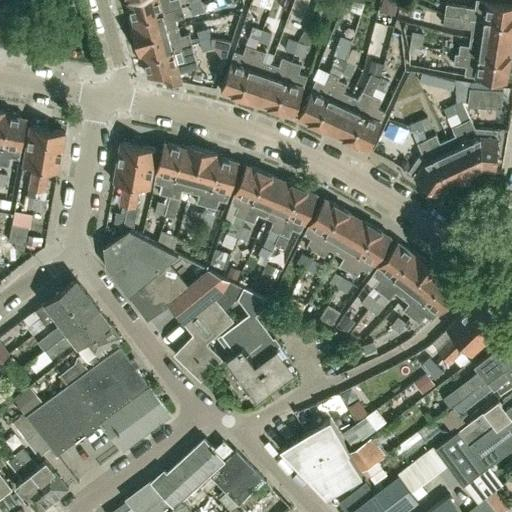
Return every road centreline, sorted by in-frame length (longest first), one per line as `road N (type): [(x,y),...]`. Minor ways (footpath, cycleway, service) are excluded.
road 1 (residential): [(462,246),(326,160),(239,123),(123,89)]
road 2 (residential): [(237,427),(438,323),(461,297),(462,246)]
road 3 (residential): [(204,410),(76,249)]
road 4 (residential): [(69,511),(204,410)]
road 5 (residential): [(76,249),(97,93)]
road 6 (residential): [(323,511),(237,427)]
